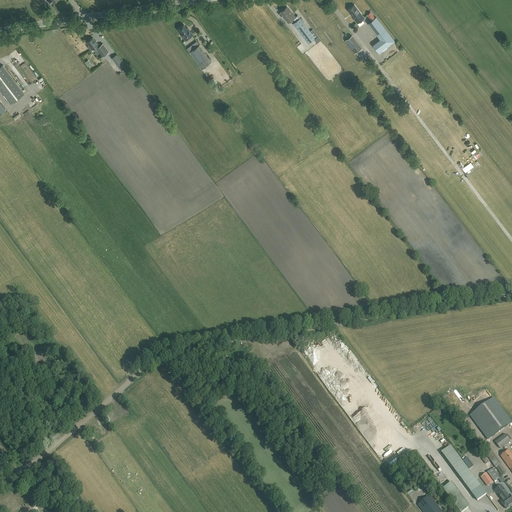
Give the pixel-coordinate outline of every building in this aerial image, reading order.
[(357,23),(364,18),(361,15),(354,5),(347,10),(357,23)] [(289,9),(287,7),(280,12),(281,12),(279,13),(281,16),(283,15),(284,17),(288,22),(295,17),(289,9)] [(379,53),(395,41),(388,33),(376,17),(375,18),(372,20),(368,23),(380,39),(373,45),(379,53)] [(310,31),(309,30),(300,18),(292,24),(308,44),(314,39),(317,42),(321,39),(318,36),(313,29),(310,31)] [(188,30),(184,24),(177,29),(185,40),(192,35),(189,30),(188,30)] [(352,35),(345,40),(354,53),(362,48),(352,35)] [(99,46),(92,37),(86,42),(92,49),(95,47),(96,48),(99,46)] [(102,56),(109,52),(103,43),(99,46),(96,48),(102,56)] [(201,68),(210,61),(199,45),(189,52),(201,68)] [(121,71),(126,66),(120,58),(117,54),(112,58),(121,71)] [(0,90),(10,104),(24,94),(3,65),(0,67),(0,90)] [(22,77),(17,80),(23,88),(28,85),(22,77)] [(470,415),(488,439),(511,422),(493,398),(470,415)] [(500,449),(510,441),(505,435),(495,442),(500,449)] [(511,453),(509,449),(500,456),(511,471),(511,453)] [(487,455),(496,468),(501,465),(502,464),(492,451),(487,455)] [(507,473),(501,465),(496,468),(502,476),(507,473)] [(493,468),(487,473),(494,482),(500,478),(493,468)] [(493,483),(487,474),(481,478),(488,487),(493,483)] [(453,483),(443,490),(451,503),(456,500),(463,511),(469,508),(453,483)] [(501,485),(498,487),(498,488),(506,498),(505,499),(511,507),(511,506),(511,498),(510,495),(509,496),(501,485)] [(480,486),(471,493),(477,501),(487,494),(480,486)] [(506,510),(511,507),(505,499),(506,498),(498,488),(494,490),(502,502),(501,503),(506,510)] [(422,511),(442,511),(431,496),(418,505),(422,511)]
